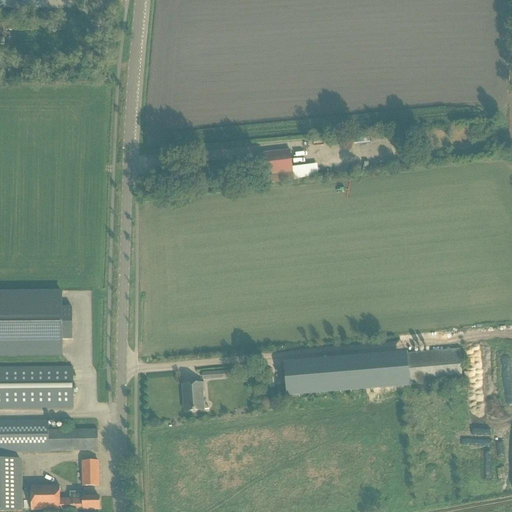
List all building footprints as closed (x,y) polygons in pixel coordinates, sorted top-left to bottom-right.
[(257,155),(260,176),(261,185),(274,183),(293,181),(290,151),(257,155)] [(61,293),(0,293),(0,354),(62,354),(61,340),(72,340),(71,308),(61,308),(61,293)] [(302,363),(293,364),(283,365),(286,396),(462,381),(459,350),(372,357),(372,352),(368,353),(368,358),(311,363),(311,357),(301,358),(302,363)] [(72,368),(0,368),(0,408),(73,408),(72,368)] [(201,384),(183,386),(184,396),(185,396),(186,412),(203,411),(201,384)] [(98,451),(98,431),(48,432),(48,422),(0,421),(0,452),(21,452),(98,451)] [(0,511),(20,511),(20,460),(0,460),(0,511)] [(98,462),(82,462),(82,463),(83,486),(99,486),(98,462)] [(99,497),(83,498),(83,492),(69,492),(70,500),(60,500),(59,487),(30,487),(31,511),(99,510),(99,497)]
